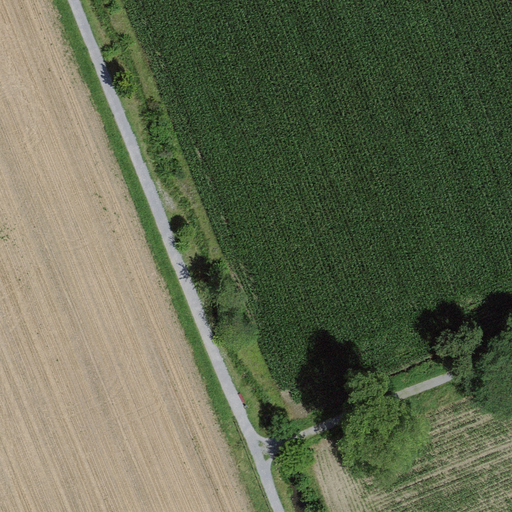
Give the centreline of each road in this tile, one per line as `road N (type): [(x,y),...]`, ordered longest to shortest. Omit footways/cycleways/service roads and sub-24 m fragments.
road 1 (track): [(74,0),(278,511)]
road 2 (track): [(255,453),(511,351)]
